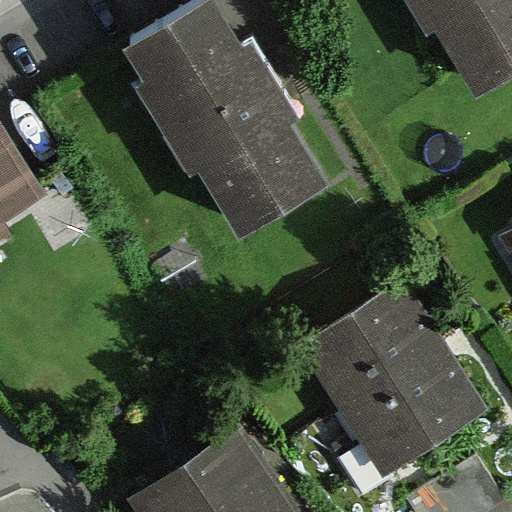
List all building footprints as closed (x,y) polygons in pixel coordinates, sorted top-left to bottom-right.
[(231,0),(187,0),(134,33),(153,64),(142,70),(195,156),(200,153),(246,225),(337,169),(298,107),(306,102),(258,24),(249,29),(231,0)] [(511,0),(434,0),(440,9),(445,6),(490,78),(511,65),(511,0)] [(0,99),(0,227),(11,220),(4,208),(52,177),(0,99)] [(354,402),(454,336),(448,328),(413,274),(313,340),(354,402)] [(454,336),(354,402),(395,464),(495,398),(458,343),(454,336)] [(217,434),(132,486),(147,511),(308,511),(248,415),(217,434)]
